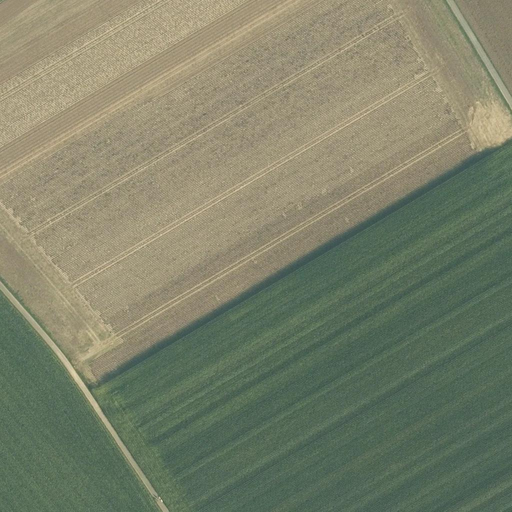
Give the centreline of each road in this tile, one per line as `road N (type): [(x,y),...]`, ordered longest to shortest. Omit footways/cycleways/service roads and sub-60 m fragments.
road 1 (track): [(0,286),(61,357),(165,511)]
road 2 (track): [(511,105),(448,0)]
